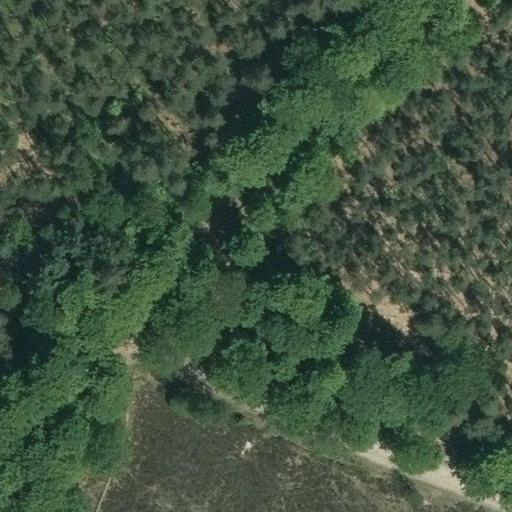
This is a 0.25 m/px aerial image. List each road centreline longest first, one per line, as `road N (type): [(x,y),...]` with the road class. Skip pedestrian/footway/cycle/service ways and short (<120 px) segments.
road 1 (track): [(0,452),(419,14),(417,0)]
road 2 (track): [(511,502),(114,335)]
